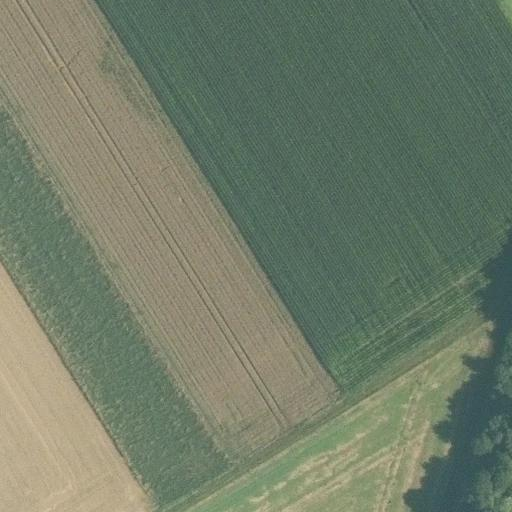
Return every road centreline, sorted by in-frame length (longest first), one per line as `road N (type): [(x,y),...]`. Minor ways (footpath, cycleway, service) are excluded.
road 1 (track): [(490,311),(174,511)]
road 2 (track): [(443,511),(495,328),(490,311)]
